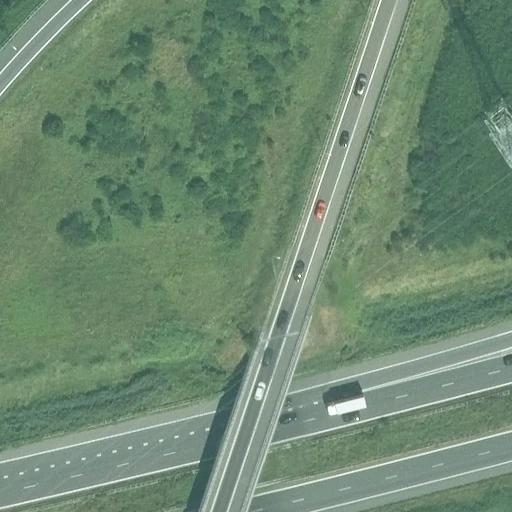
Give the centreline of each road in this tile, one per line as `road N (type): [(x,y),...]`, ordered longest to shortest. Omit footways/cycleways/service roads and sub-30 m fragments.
road 1 (motorway): [(220,511),(389,0)]
road 2 (motorway): [(362,406),(0,493)]
road 3 (motorway): [(252,511),(511,444)]
road 4 (motorway): [(511,347),(362,406)]
road 5 (motorway): [(511,367),(362,406)]
road 6 (motorway): [(84,0),(0,86)]
